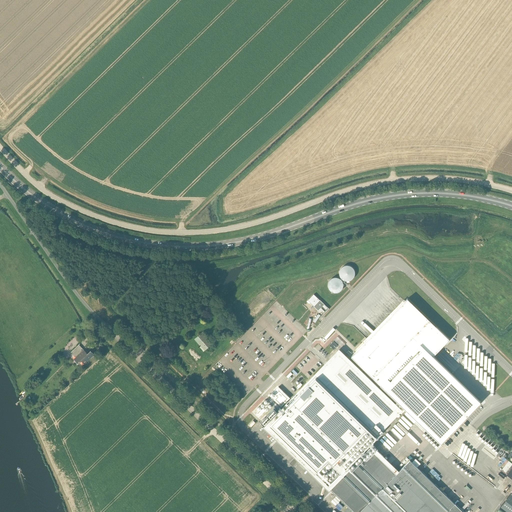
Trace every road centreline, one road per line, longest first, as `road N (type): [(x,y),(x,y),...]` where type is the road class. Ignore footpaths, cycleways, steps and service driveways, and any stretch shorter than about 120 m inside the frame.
road 1 (unclassified): [(511,191),(450,179),(383,182),(250,225),(167,233),(58,200),(0,148)]
road 2 (primary): [(511,206),(441,193),(395,195),(255,238),(171,247),(79,223),(0,166)]
road 3 (residential): [(296,511),(98,318)]
